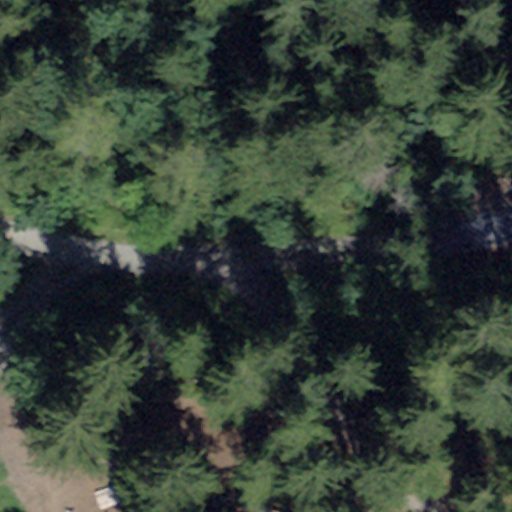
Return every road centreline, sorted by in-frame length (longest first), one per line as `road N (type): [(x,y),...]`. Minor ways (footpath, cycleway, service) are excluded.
road 1 (track): [(437,511),(223,269)]
road 2 (track): [(223,269),(115,268),(0,234)]
